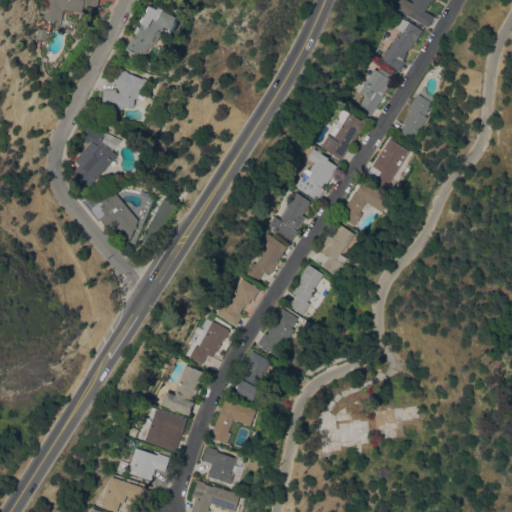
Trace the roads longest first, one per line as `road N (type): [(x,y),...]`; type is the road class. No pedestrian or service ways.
road 1 (tertiary): [(10,511),(308,41),(325,0)]
road 2 (residential): [(169,511),(206,405),(243,338),(460,0)]
road 3 (residential): [(277,511),(305,392),(371,359),(379,345),(385,278),(417,242),(482,136),(490,60),(511,19)]
road 4 (residential): [(148,295),(72,205),(53,160),(128,0)]
